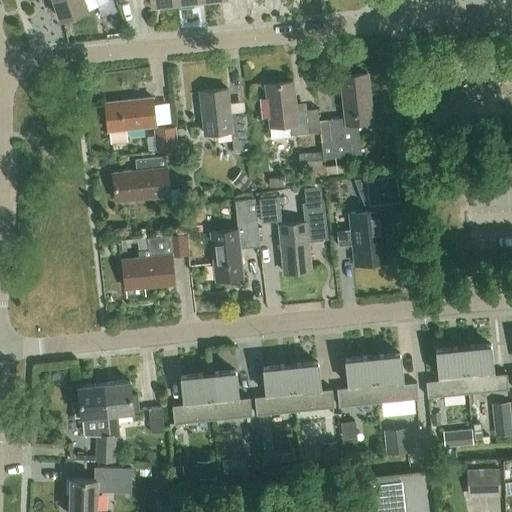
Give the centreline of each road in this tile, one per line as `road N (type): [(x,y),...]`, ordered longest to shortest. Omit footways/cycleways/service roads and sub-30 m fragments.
road 1 (residential): [(0,347),(511,299)]
road 2 (residential): [(1,64),(390,21)]
road 3 (residential): [(0,208),(1,64)]
road 4 (residential): [(390,21),(511,8)]
